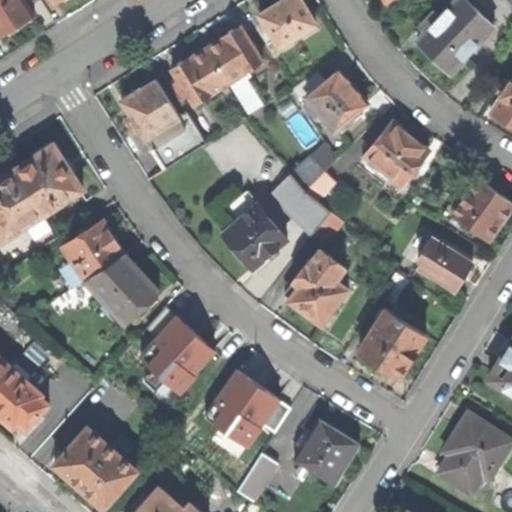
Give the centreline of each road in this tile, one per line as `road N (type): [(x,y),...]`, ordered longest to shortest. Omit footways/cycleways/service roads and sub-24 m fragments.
road 1 (residential): [(52,72),(131,192),(212,288),(271,339),(412,430)]
road 2 (residential): [(339,0),(405,92),(511,162)]
road 3 (residential): [(412,430),(511,269)]
road 4 (residential): [(52,72),(171,0)]
